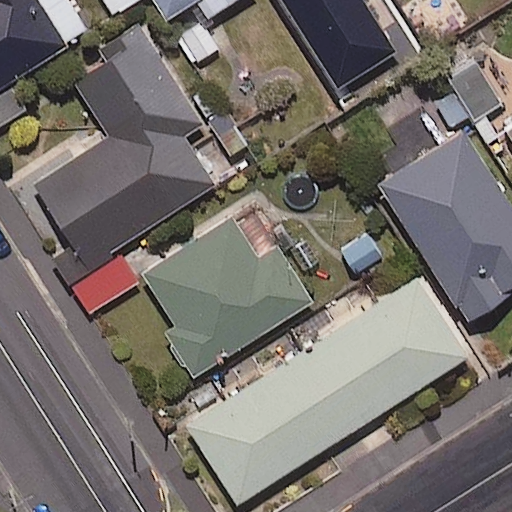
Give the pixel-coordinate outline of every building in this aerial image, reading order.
[(85,29),(66,0),(0,0),(0,122),(29,104),(11,76),(85,29)] [(229,0),(104,0),(112,13),(132,0),(151,0),(163,18),(192,0),(195,0),(205,16),(229,0)] [(203,189),(213,182),(182,135),(202,122),(137,23),(98,48),(105,59),(73,80),(104,127),(28,177),(68,237),(48,250),(66,278),(203,189)] [(370,49),(340,72),(361,99),(390,76),(370,49)] [(501,101),(476,60),(449,77),(474,118),(501,101)] [(397,142),(433,119),(411,84),(375,107),(397,142)] [(242,148),(245,146),(212,85),(193,95),(234,173),(250,164),(242,148)] [(511,287),(511,209),(459,126),(375,180),(464,318),(511,287)] [(511,126),(500,135),(511,153),(511,126)] [(191,375),(311,300),(252,205),(142,273),(172,322),(162,329),(191,375)] [(382,256),(363,231),(332,255),(350,279),(382,256)] [(117,250),(69,284),(90,315),(138,281),(117,250)] [(465,356),(416,279),(253,383),(250,378),(185,420),(236,501),(465,356)]
